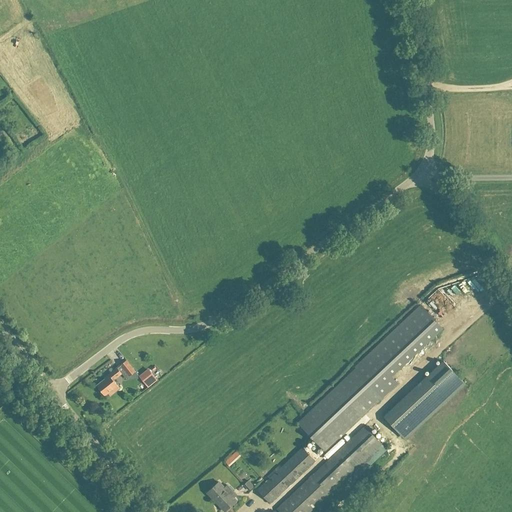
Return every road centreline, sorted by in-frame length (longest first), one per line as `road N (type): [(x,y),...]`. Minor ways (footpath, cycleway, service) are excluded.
road 1 (unclassified): [(49,391),(133,333),(210,322),(420,173),(432,136),(412,0)]
road 2 (track): [(420,173),(453,197),(511,301)]
road 3 (tertiary): [(148,511),(49,391)]
